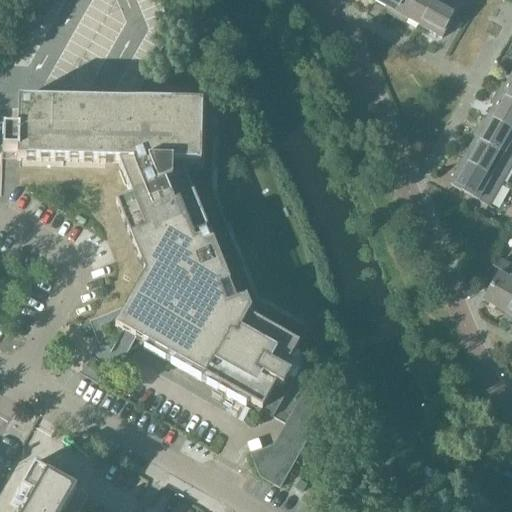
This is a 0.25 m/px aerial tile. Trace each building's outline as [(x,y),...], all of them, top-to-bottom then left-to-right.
[(0,197),(1,198),(2,162),(3,154),(18,154),(17,162),(119,165),(129,191),(132,198),(123,201),(116,204),(145,276),(127,308),(115,328),(136,340),(262,411),(274,417),(294,381),(289,378),(291,375),(285,371),(297,349),(299,346),(248,317),(251,312),(246,300),(237,303),(186,176),(185,167),(200,167),(202,106),(132,104),(173,33),(159,0),(42,0),(5,66),(0,65),(0,197)] [(404,0),(375,0),(374,2),(396,15),(404,0)] [(404,0),(396,15),(418,27),(433,0),(404,0)] [(460,0),(433,0),(418,27),(441,40),(463,2),(460,0)] [(511,76),(500,98),(511,104),(511,76)] [(511,104),(500,98),(488,120),(511,133),(511,104)] [(511,162),(511,133),(488,120),(475,142),(511,162)] [(511,166),(511,162),(475,142),(463,164),(501,185),(511,166)] [(501,185),(463,164),(450,186),(488,208),(501,185)] [(483,302),(505,315),(511,303),(511,267),(505,263),(483,302)] [(274,448),(251,456),(260,478),(279,489),(324,411),(319,397),(320,397),(313,379),(287,424),(274,448)] [(64,511),(76,492),(73,490),(70,483),(63,479),(60,483),(57,476),(50,472),(47,476),(44,468),(36,464),(20,491),(28,496),(22,507),(26,509),(25,511),(23,511),(64,511)]
